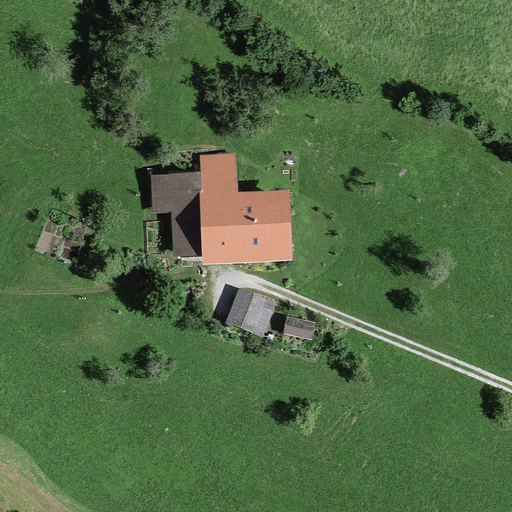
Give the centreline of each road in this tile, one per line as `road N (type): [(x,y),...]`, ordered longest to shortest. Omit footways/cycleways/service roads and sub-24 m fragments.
road 1 (track): [(511,395),(219,280)]
road 2 (track): [(0,296),(219,280)]
